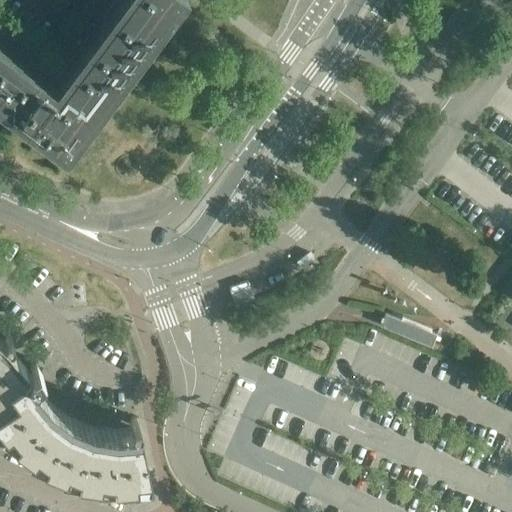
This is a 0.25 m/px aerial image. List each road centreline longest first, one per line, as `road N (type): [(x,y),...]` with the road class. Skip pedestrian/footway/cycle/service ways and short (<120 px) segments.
road 1 (tertiary): [(331,29),(176,237),(115,252),(0,203)]
road 2 (residential): [(116,377),(77,362),(0,279)]
